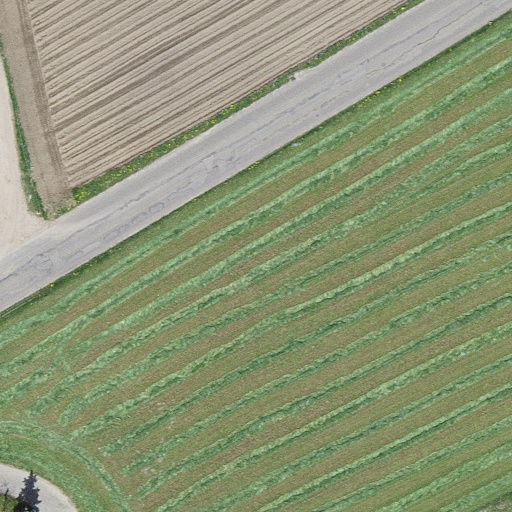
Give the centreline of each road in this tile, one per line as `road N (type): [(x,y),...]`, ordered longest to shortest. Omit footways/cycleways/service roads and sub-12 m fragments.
road 1 (unclassified): [(0,284),(482,0)]
road 2 (track): [(0,146),(26,268)]
